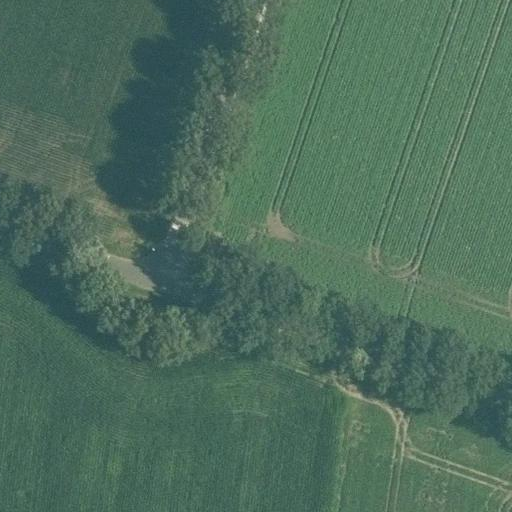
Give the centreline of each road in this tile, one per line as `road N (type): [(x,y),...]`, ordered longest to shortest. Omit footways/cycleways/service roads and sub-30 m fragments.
road 1 (unclassified): [(511,412),(159,284)]
road 2 (unclassified): [(159,284),(257,0)]
road 3 (unclassified): [(159,284),(0,233)]
